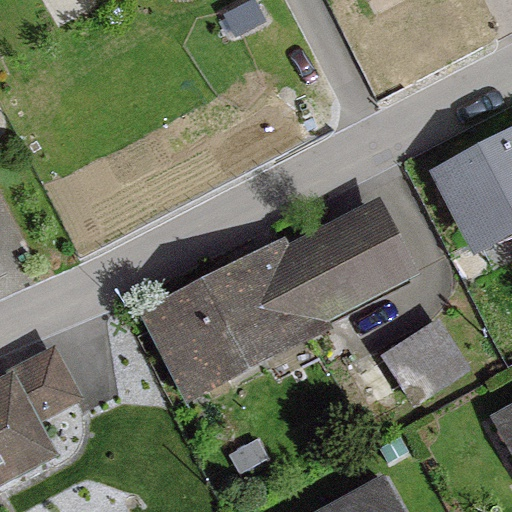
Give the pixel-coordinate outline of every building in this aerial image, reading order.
[(69,0),(77,14),(103,0),(69,0)] [(511,141),(440,179),(475,247),(511,227),(511,141)] [(380,211),(165,321),(196,381),(411,271),(380,211)] [(460,373),(432,329),(356,376),(373,403),(397,387),(409,405),(460,373)] [(0,479),(42,457),(17,411),(63,386),(48,357),(0,383),(0,384),(3,390),(0,391),(0,479)] [(511,415),(491,427),(511,465),(511,415)] [(396,511),(382,487),(336,511),(396,511)]
